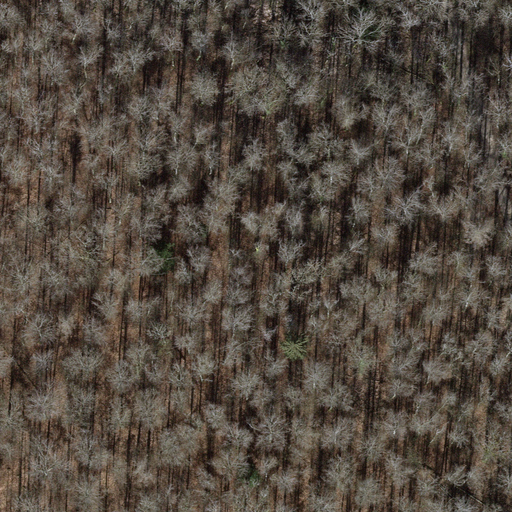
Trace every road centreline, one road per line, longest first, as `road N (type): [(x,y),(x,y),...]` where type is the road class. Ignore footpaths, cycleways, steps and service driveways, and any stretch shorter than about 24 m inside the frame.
road 1 (track): [(0,246),(60,329),(107,455),(113,511)]
road 2 (track): [(445,0),(511,216)]
